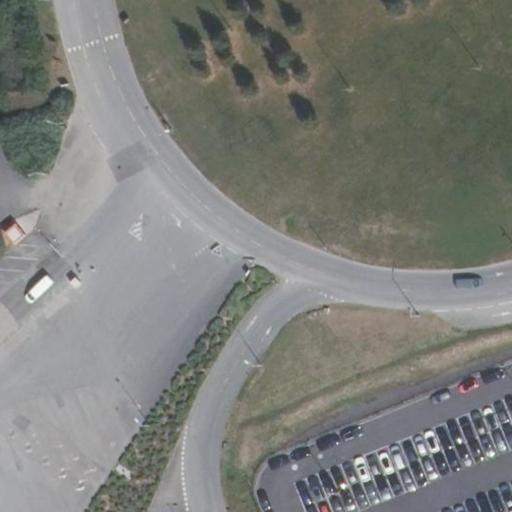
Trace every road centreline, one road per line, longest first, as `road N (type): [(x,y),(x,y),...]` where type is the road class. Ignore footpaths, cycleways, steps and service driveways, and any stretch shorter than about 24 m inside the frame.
road 1 (tertiary): [(75,0),(113,115),(154,174),(206,224),(267,263),(335,288)]
road 2 (tertiary): [(200,511),(192,465),(201,409),(245,330),(279,296),(335,288)]
road 3 (tertiary): [(335,288),(450,297),(511,287)]
